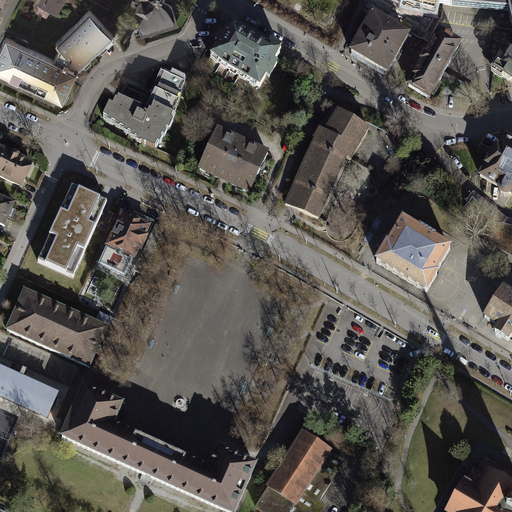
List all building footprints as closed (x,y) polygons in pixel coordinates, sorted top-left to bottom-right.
[(56,16),(64,0),(39,0),(36,5),(56,16)] [(153,14),(160,0),(165,3),(166,0),(143,0),(140,7),(149,11),(153,14)] [(177,2),(173,0),(166,0),(165,3),(160,0),(153,14),(149,11),(141,22),(145,34),(183,23),(177,2)] [(511,0),(438,0),(438,4),(452,6),(452,7),(511,12),(511,17),(511,0)] [(95,10),(62,42),(65,45),(53,62),(77,74),(85,66),(97,54),(118,35),(95,10)] [(373,14),(349,55),(389,78),(412,38),(373,14)] [(278,55),(227,26),(207,61),(258,90),(278,55)] [(440,32),(407,88),(431,102),(464,46),(440,32)] [(53,62),(7,41),(0,54),(0,76),(62,106),(74,80),(77,74),(53,62)] [(511,54),(506,51),(493,73),(511,84),(511,54)] [(115,131),(124,135),(123,137),(131,141),(157,154),(180,106),(177,105),(185,89),(160,77),(151,97),(153,98),(145,114),(116,100),(112,109),(109,108),(103,120),(107,122),(106,125),(116,129),(115,131)] [(321,131),(316,139),(347,158),(351,160),(369,129),(339,111),(326,133),(321,131)] [(264,163),(268,155),(218,132),(201,169),(225,180),(249,192),(263,163),(264,163)] [(511,142),(503,137),(479,179),(511,198),(511,142)] [(319,219),(347,158),(316,139),(288,201),(287,201),(285,205),(319,219)] [(0,150),(0,177),(22,187),(32,164),(0,150)] [(108,203),(73,187),(39,263),(75,278),(108,203)] [(511,242),(511,220),(507,219),(474,193),(471,196),(466,200),(468,203),(462,210),(489,232),(511,242)] [(0,197),(0,224),(4,226),(14,203),(0,197)] [(146,238),(143,236),(147,227),(145,226),(147,222),(138,218),(136,222),(122,215),(108,246),(116,249),(115,253),(107,249),(99,265),(124,277),(132,260),(124,257),(125,254),(133,257),(138,248),(141,250),(146,238)] [(420,231),(403,221),(395,234),(391,232),(382,240),(378,247),(384,251),(377,263),(427,293),(438,274),(437,273),(451,249),(434,239),(434,238),(431,236),(429,236),(425,233),(425,232),(420,230),(420,231)] [(508,341),(511,336),(511,335),(511,294),(504,289),(485,318),(498,327),(495,332),(508,341)] [(111,329),(25,291),(6,333),(92,372),(111,329)] [(58,398),(0,371),(0,404),(45,425),(58,398)] [(83,390),(61,440),(148,477),(226,511),(235,511),(255,467),(218,450),(209,470),(112,427),(121,407),(83,390)] [(329,451),(303,434),(268,487),(270,488),(256,509),(261,511),(310,511),(342,463),(328,454),(329,451)] [(511,511),(511,485),(488,472),(485,478),(476,473),(474,472),(467,484),(465,483),(448,511),(511,511)]
